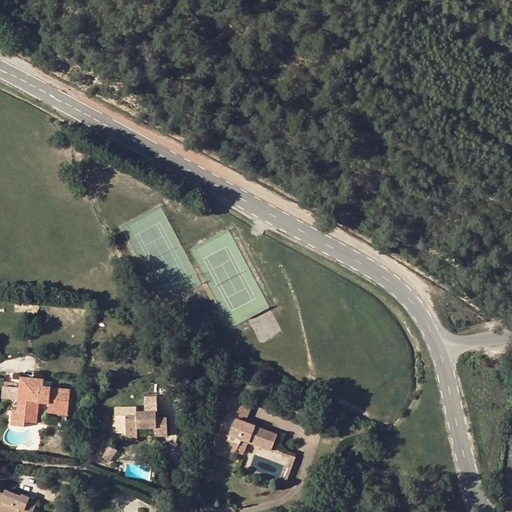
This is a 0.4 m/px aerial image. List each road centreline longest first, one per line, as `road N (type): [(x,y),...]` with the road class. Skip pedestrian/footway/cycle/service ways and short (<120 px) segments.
road 1 (tertiary): [(0,69),(357,259),(418,309),(439,348)]
road 2 (tertiary): [(439,348),(487,511)]
